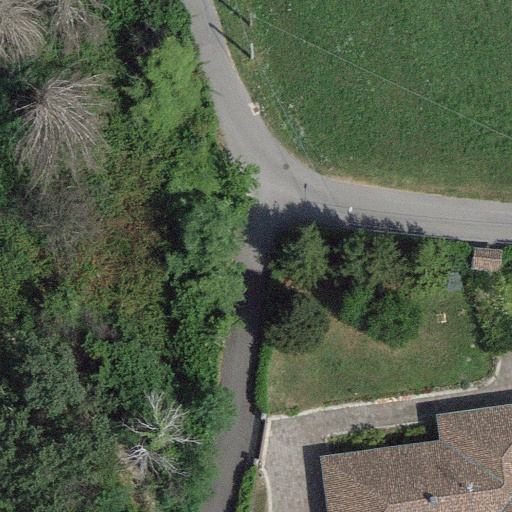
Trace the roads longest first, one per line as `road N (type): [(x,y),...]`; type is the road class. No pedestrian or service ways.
road 1 (unclassified): [(242,151),(242,326),(214,511)]
road 2 (unclassified): [(242,151),(368,226),(511,244)]
road 3 (unclassified): [(190,0),(242,151)]
